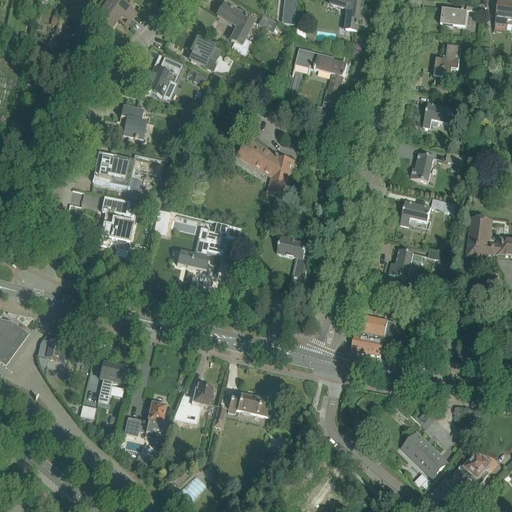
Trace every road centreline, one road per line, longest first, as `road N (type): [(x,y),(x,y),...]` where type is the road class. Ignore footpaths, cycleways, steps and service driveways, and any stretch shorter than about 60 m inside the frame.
road 1 (unclassified): [(326,350),(397,0)]
road 2 (residential): [(40,276),(62,181),(86,123),(111,78),(179,0)]
road 3 (tertiary): [(332,365),(35,294)]
road 4 (secondary): [(144,511),(0,387)]
road 5 (tertiary): [(511,394),(332,365)]
road 6 (residential): [(419,505),(331,429),(332,365)]
road 7 (secondary): [(0,430),(99,511)]
